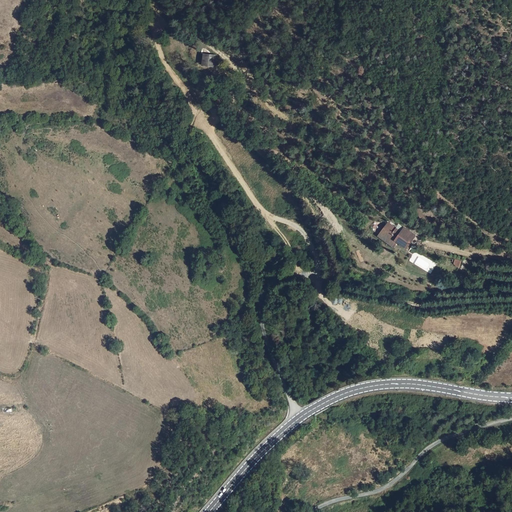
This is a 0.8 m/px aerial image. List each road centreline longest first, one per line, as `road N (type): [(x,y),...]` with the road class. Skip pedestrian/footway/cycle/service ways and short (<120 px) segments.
road 1 (secondary): [(511,397),(403,383),(335,396),(264,449),(208,511)]
road 2 (unclassified): [(511,418),(449,436),(383,488),(309,511)]
